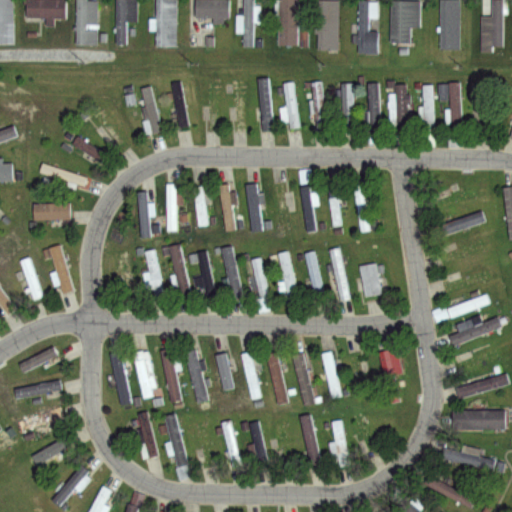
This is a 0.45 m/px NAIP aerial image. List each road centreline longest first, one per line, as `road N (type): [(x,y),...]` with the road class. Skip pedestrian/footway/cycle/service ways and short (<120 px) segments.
road 1 (residential): [(92,321),(91,403),(99,432),(133,473),(158,489),(193,495),(352,494),(387,482),(426,432),(434,394),(421,319)]
road 2 (residential): [(511,163),(163,158),(121,186),(104,211),(91,264),(92,321)]
road 3 (residential): [(421,319),(92,321),(46,325),(0,348)]
road 4 (residential): [(421,319),(403,158)]
